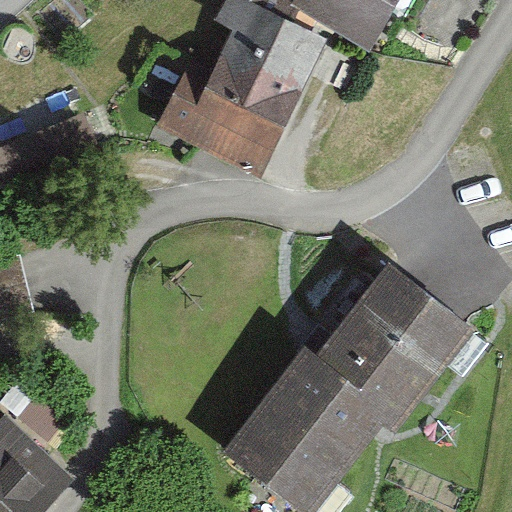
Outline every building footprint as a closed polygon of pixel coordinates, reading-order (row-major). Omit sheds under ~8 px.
[(353,23),(306,0),(251,0),(239,25),(260,35),(246,63),(316,98),(353,23)] [(434,0),(320,0),(320,1),(353,23),(404,51),(434,0)] [(324,106),(246,63),(229,93),(199,77),(168,134),(277,192),(324,106)] [(0,129),(0,169),(33,159),(22,122),(0,129)] [(511,325),(417,249),(343,341),(332,332),(238,449),(317,511),(330,511),(420,401),(438,416),(511,325)] [(32,253),(0,259),(0,328),(45,319),(32,253)] [(0,511),(63,511),(94,480),(26,416),(0,443),(0,511)]
